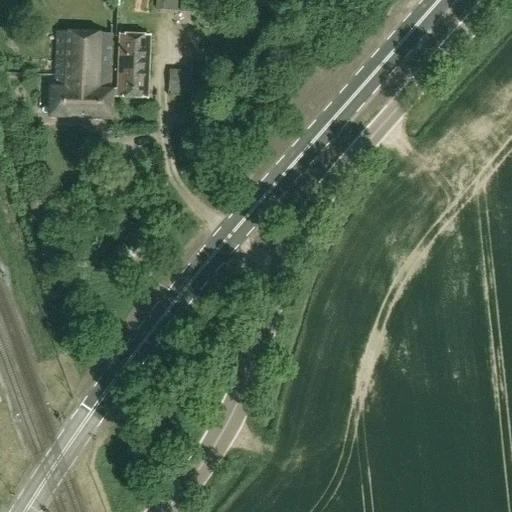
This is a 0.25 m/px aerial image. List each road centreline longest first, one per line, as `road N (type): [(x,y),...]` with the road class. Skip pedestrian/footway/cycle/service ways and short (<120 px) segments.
road 1 (primary): [(26,511),(156,325),(436,0)]
road 2 (unclassified): [(164,511),(224,432),(281,271),(310,217),(493,0)]
